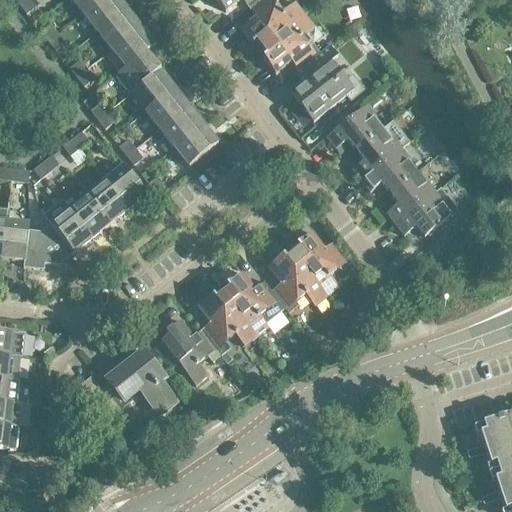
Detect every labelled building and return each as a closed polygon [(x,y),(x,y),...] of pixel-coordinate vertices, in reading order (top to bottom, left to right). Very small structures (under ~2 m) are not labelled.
[(102,0),(67,0),(81,17),(102,0)] [(125,12),(115,0),(102,0),(81,17),(96,35),(125,12)] [(240,2),(248,11),(261,0),(212,0),(224,15),(240,2)] [(255,46),(260,52),(303,17),(294,6),(282,16),(274,6),(277,4),(274,0),(261,0),(248,11),(255,20),(239,33),(251,48),(255,46)] [(35,10),(28,1),(18,8),(26,17),(35,10)] [(96,35),(110,53),(139,30),(125,12),(96,35)] [(303,17),(260,52),(265,59),(262,61),(274,77),(290,64),(298,74),(301,71),(319,56),(312,47),(309,49),(301,39),(313,30),(303,17)] [(47,44),(56,37),(49,28),(40,35),(47,44)] [(139,30),(110,53),(124,71),(115,79),(154,48),(139,30)] [(64,47),(56,37),(47,44),(55,54),(64,47)] [(154,49),(154,48),(115,79),(130,97),(159,74),(145,56),(154,49)] [(319,56),(301,71),(309,81),(289,96),(313,126),(346,100),(323,71),(337,59),(329,49),(319,56)] [(76,81),(85,73),(78,64),(69,71),(76,81)] [(92,83),(85,73),(76,81),(83,90),(92,83)] [(173,92),(159,74),(130,97),(144,115),(173,92)] [(173,92),(144,115),(159,133),(188,110),(173,92)] [(97,123),(106,116),(99,107),(90,114),(97,123)] [(346,144),(354,154),(381,133),(373,122),(376,120),(366,108),(358,115),(345,125),(325,141),(334,153),(346,144)] [(337,115),(323,126),(331,136),(353,118),(345,109),(337,115)] [(173,152),(202,128),(188,110),(159,133),(173,152)] [(113,125),(106,116),(97,123),(104,132),(113,125)] [(381,133),(354,154),(363,164),(351,174),(360,185),(401,152),(409,146),(392,124),(381,133)] [(217,147),(202,128),(173,152),(188,170),(217,147)] [(81,135),(73,141),(80,151),(88,145),(81,135)] [(80,151),(73,141),(62,150),(69,159),(80,151)] [(126,160),(135,152),(128,143),(119,151),(126,160)] [(142,161),(135,152),(126,160),(133,169),(142,161)] [(381,187),(389,197),(416,176),(407,165),(410,163),(401,152),(360,185),(369,196),(381,187)] [(51,158),(39,167),(47,177),(58,168),(51,158)] [(47,177),(39,167),(32,172),(40,182),(47,177)] [(123,169),(106,183),(129,212),(146,199),(123,169)] [(6,171),(4,184),(16,185),(17,173),(6,171)] [(28,174),(17,173),(16,185),(27,186),(28,174)] [(385,217),(394,228),(435,196),(426,184),(424,186),(416,176),(389,197),(397,208),(385,217)] [(157,180),(147,187),(155,197),(164,189),(157,180)] [(112,225),(129,212),(106,183),(89,196),(112,225)] [(112,225),(89,196),(73,209),(96,238),(112,225)] [(435,196),(394,228),(403,239),(415,230),(424,241),(450,220),(441,209),(444,207),(435,196)] [(96,238),(73,209),(56,222),(79,251),(96,238)] [(79,251),(56,222),(40,235),(37,234),(33,272),(43,273),(44,267),(57,268),(79,251)] [(28,227),(5,225),(1,262),(23,265),(23,271),(33,272),(37,234),(28,233),(28,227)] [(298,253),(292,258),(326,301),(338,291),(329,279),(339,271),(341,274),(351,267),(333,245),(324,252),(312,236),(295,249),(298,253)] [(280,287),(271,294),(288,316),(298,309),(295,306),(305,298),(315,310),(326,301),(292,258),(286,263),(282,259),(267,271),(280,287)] [(222,297),(257,341),(269,331),(265,326),(284,312),(263,285),(254,292),(242,276),(226,289),(228,292),(222,297)] [(201,333),(221,359),(228,367),(232,363),(226,355),(230,352),(226,346),(235,338),(245,350),(257,341),(222,297),(216,303),(213,299),(197,312),(209,327),(201,333)] [(371,299),(357,311),(367,323),(381,312),(371,299)] [(221,359),(201,333),(193,340),(181,325),(165,337),(168,341),(153,352),(170,374),(178,368),(195,389),(207,379),(198,368),(207,360),(212,366),(221,359)] [(0,357),(9,358),(20,360),(22,336),(0,333),(0,357)] [(165,383),(143,355),(117,375),(115,371),(103,380),(108,386),(100,392),(91,381),(78,391),(83,398),(78,402),(92,419),(97,416),(105,426),(124,411),(121,407),(137,395),(157,420),(176,405),(161,386),(165,383)] [(9,358),(0,357),(0,380),(6,381),(9,358)] [(0,426),(13,428),(16,405),(4,404),(0,403),(0,426)] [(484,448),(466,454),(466,455),(467,458),(468,460),(468,462),(486,456),(492,475),(498,493),(481,499),(482,503),(483,507),(500,501),(503,511),(511,511),(511,415),(477,427),(484,448)] [(0,426),(0,450),(11,452),(13,428),(0,426)] [(48,444),(46,458),(57,459),(58,445),(48,444)] [(46,469),(45,477),(53,479),(55,471),(46,469)] [(25,500),(20,511),(21,511),(37,511),(40,505),(25,500)]
